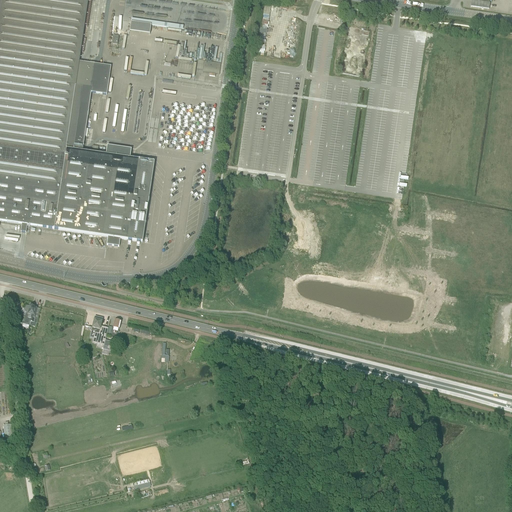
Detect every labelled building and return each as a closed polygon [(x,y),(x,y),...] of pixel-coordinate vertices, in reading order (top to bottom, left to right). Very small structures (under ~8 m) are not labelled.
[(0,0),(0,221),(22,225),(20,233),(26,234),(27,226),(53,229),(53,230),(55,230),(142,243),(154,163),(130,159),(131,150),(107,146),(105,155),(82,152),(83,146),(75,145),(83,88),(91,89),(94,65),(79,62),(87,0),(0,0)] [(474,7),(489,10),(490,4),(475,1),(474,7)] [(151,25),(182,30),(183,26),(131,19),(131,22),(151,25)] [(151,25),(131,22),(130,32),(150,35),(151,27),(151,25)] [(197,61),(196,71),(218,74),(219,63),(197,61)] [(22,327),(21,329),(24,330),(24,329),(28,330),(28,329),(28,328),(29,324),(36,326),(36,325),(37,319),(34,319),(35,314),(35,311),(36,309),(34,308),(33,307),(31,306),(30,307),(29,307),(28,306),(27,306),(26,307),(25,308),(24,309),(24,310),(24,312),(28,315),(26,315),(24,323),(23,322),(22,327)] [(90,328),(89,331),(91,331),(90,338),(93,339),(92,343),(104,346),(105,341),(108,329),(100,327),(102,320),(102,319),(94,317),(94,318),(92,328),(90,328)] [(118,334),(121,322),(115,321),(110,338),(116,340),(118,334)] [(104,346),(103,350),(109,351),(112,351),(114,345),(111,345),(111,342),(105,341),(104,346)] [(3,426),(6,452),(15,450),(11,425),(3,426)]
